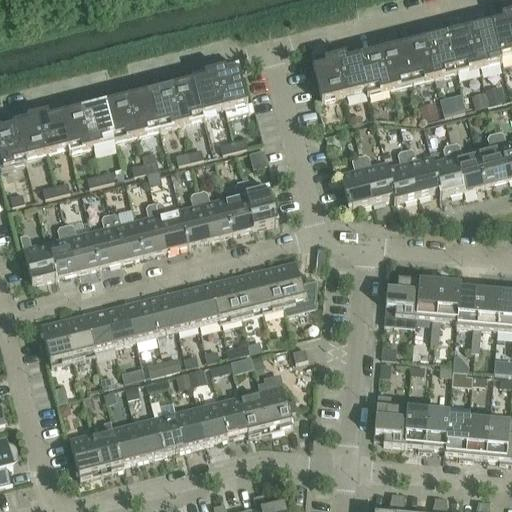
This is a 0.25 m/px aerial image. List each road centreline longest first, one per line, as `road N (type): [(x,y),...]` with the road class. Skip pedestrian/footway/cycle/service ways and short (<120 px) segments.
road 1 (residential): [(8,320),(317,238)]
road 2 (residential): [(0,112),(271,50)]
road 3 (residential): [(73,511),(284,462),(344,467)]
road 4 (residential): [(344,467),(365,250)]
road 5 (residential): [(271,50),(471,0)]
road 6 (residential): [(54,511),(8,320)]
road 7 (residential): [(317,238),(271,50)]
road 8 (residential): [(344,467),(511,483)]
road 9 (residential): [(511,263),(365,250)]
